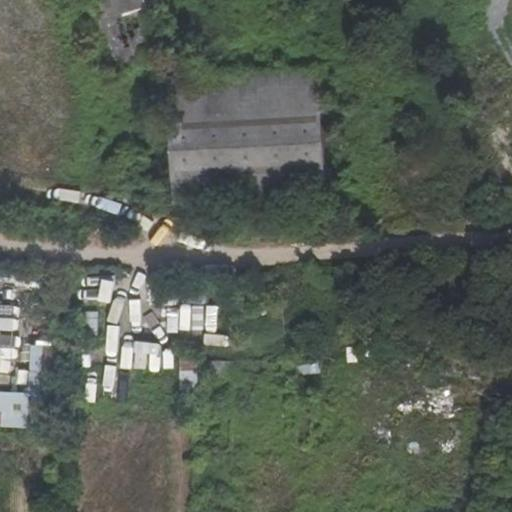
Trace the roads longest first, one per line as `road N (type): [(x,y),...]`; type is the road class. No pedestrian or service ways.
road 1 (track): [(511,242),(164,262),(0,243)]
road 2 (track): [(164,262),(159,236),(129,215),(0,193)]
